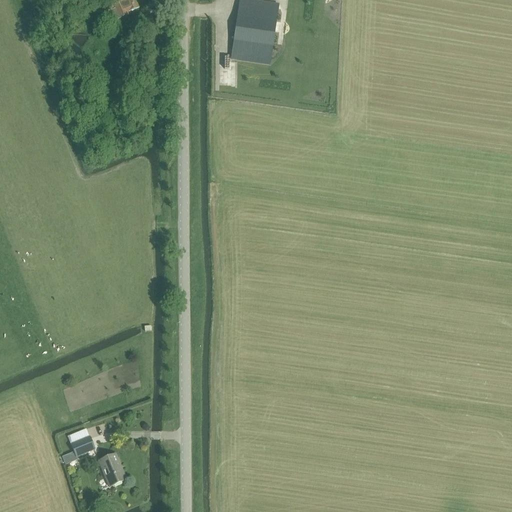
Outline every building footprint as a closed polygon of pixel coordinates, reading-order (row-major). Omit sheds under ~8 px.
[(96,10),(98,16),(115,9),(119,19),(130,15),(129,12),(139,8),(135,0),(111,0),(113,3),(96,10)] [(231,59),(271,65),(277,22),(238,16),(231,59)] [(127,41),(139,41),(139,31),(126,31),(127,41)] [(71,445),(76,458),(94,450),(89,437),(71,445)] [(99,462),(110,488),(124,482),(119,468),(120,467),(115,455),(99,462)]
